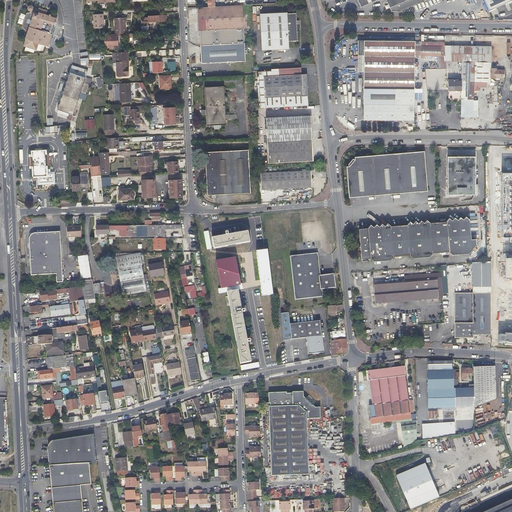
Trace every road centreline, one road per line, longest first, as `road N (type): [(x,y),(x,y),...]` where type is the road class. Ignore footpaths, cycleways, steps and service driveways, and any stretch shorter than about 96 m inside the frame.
road 1 (primary): [(9,212),(21,432)]
road 2 (residential): [(181,0),(192,210)]
road 3 (unclassified): [(319,27),(511,27)]
road 4 (residential): [(9,212),(192,210)]
road 5 (unclassified): [(511,140),(330,139)]
road 6 (residential): [(21,432),(133,413),(191,392)]
road 7 (primary): [(8,172),(8,0)]
road 8 (unclassified): [(352,357),(410,351),(511,358)]
road 9 (residential): [(352,357),(337,203)]
road 10 (residential): [(192,210),(337,203)]
road 11 (residential): [(145,511),(149,486),(241,482)]
